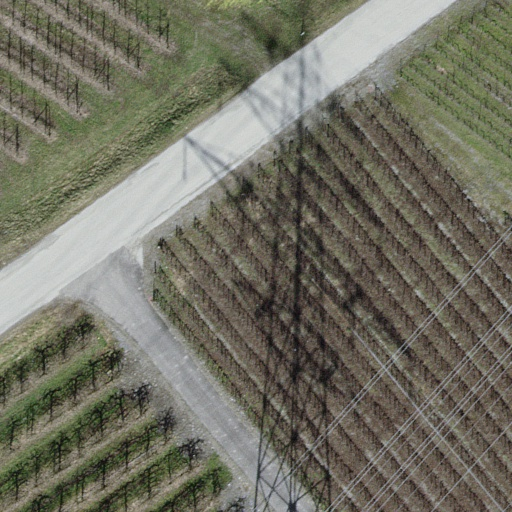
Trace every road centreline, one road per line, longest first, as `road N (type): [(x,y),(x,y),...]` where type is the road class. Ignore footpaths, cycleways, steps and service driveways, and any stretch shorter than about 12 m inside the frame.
road 1 (unclassified): [(0,300),(75,256),(425,0)]
road 2 (track): [(288,511),(75,256)]
